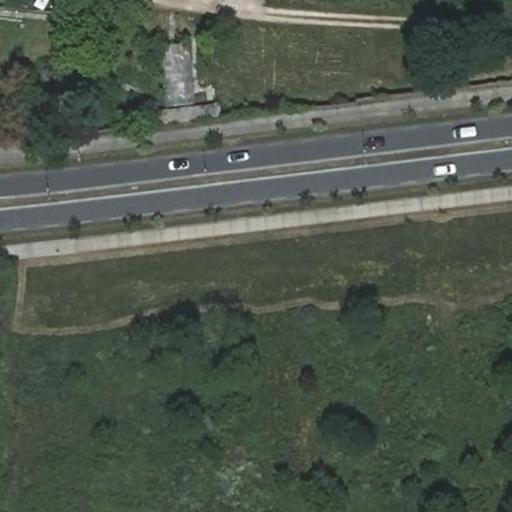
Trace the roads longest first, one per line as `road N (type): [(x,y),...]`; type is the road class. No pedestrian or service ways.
road 1 (secondary): [(0,216),(511,156)]
road 2 (secondary): [(511,123),(0,183)]
